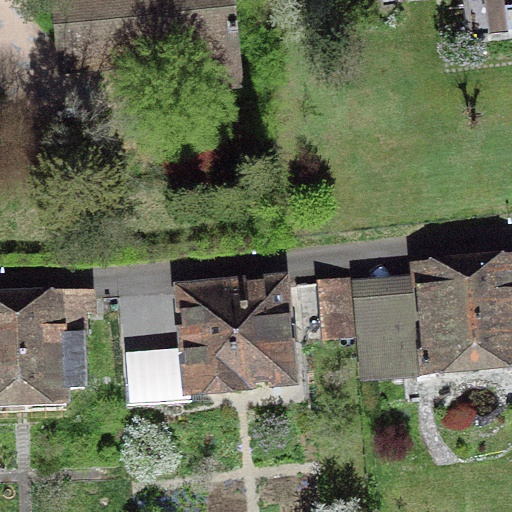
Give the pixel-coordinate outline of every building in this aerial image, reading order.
[(235,78),(227,0),(56,0),(60,40),(174,30),(179,83),(235,78)] [(511,0),(460,0),(466,45),(511,38),(511,0)] [(511,262),(420,271),(429,368),(511,360),(511,262)] [(321,283),(326,339),(353,337),(348,280),(321,283)] [(280,284),(183,293),(190,388),(288,379),(280,284)] [(90,298),(0,301),(0,399),(65,398),(65,389),(83,388),(81,313),(90,312),(90,298)] [(358,332),(362,379),(415,375),(412,328),(358,332)]
